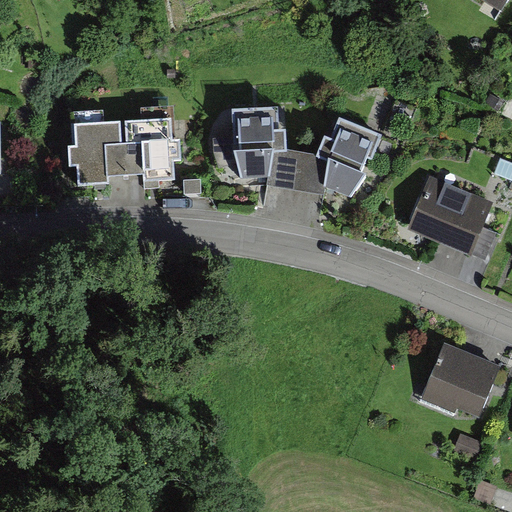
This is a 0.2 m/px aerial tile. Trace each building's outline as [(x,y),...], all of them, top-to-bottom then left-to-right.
[(480,0),(501,13),(509,0),(480,0)] [(249,132),(250,210),(296,209),(295,132),(249,132)] [(158,163),(160,201),(186,200),(186,182),(193,181),(193,161),(185,161),(184,139),(140,141),(141,163),(158,163)] [(119,205),(118,167),(137,166),(136,143),(87,145),(88,168),(81,168),(82,188),(89,188),(89,206),(119,205)] [(329,210),(364,227),(396,160),(362,143),(329,210)] [(424,249),(484,275),(509,216),(449,191),(424,249)] [(464,434),(468,426),(492,438),(511,398),(511,389),(463,364),(434,419),(464,434)]
